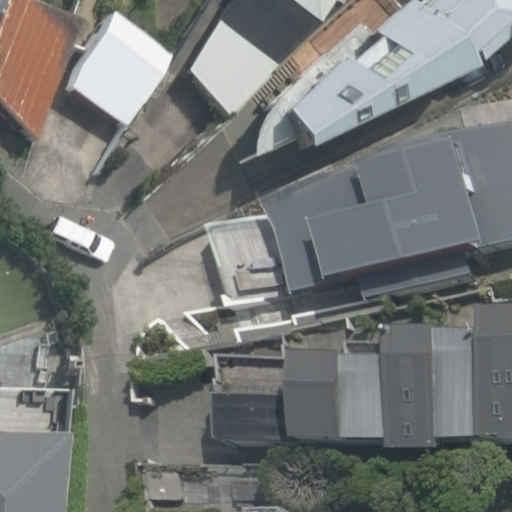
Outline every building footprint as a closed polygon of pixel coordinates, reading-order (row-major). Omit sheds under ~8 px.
[(0,113),(30,142),(68,25),(64,24),(71,0),(14,0),(12,7),(0,2),(0,113)] [(226,0),(181,73),(223,118),(227,114),(229,116),(280,67),(324,21),(325,20),(327,22),(351,0),(226,0)] [(244,131),(239,160),(282,141),(286,152),(454,76),(444,65),(499,19),(484,0),(416,0),(397,17),(388,11),(331,64),(323,62),(264,106),(244,131)] [(511,0),(502,0),(511,13),(511,0)] [(58,94),(128,130),(169,53),(100,16),(60,91),(58,94)] [(293,269),(304,321),(511,275),(511,130),(511,127),(506,129),(503,118),(423,135),(428,157),(368,169),(385,249),(293,269)] [(157,323),(153,366),(240,348),(232,308),(157,323)] [(360,432),(360,442),(511,439),(511,311),(496,311),(496,318),(464,318),(439,328),(401,329),(400,348),(357,348),(358,366),(341,366),(340,362),(302,363),(302,369),(238,365),(236,444),(313,448),(313,434),(360,432)] [(48,511),(50,438),(0,436),(0,511),(48,511)]
